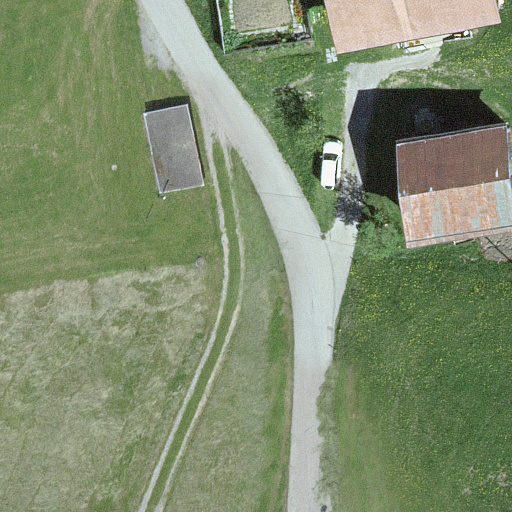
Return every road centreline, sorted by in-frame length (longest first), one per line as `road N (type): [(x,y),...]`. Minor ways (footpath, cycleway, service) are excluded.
road 1 (unclassified): [(313,511),(311,278),(302,246),(274,177),(163,0)]
road 2 (track): [(211,80),(234,273),(221,332),(152,511)]
